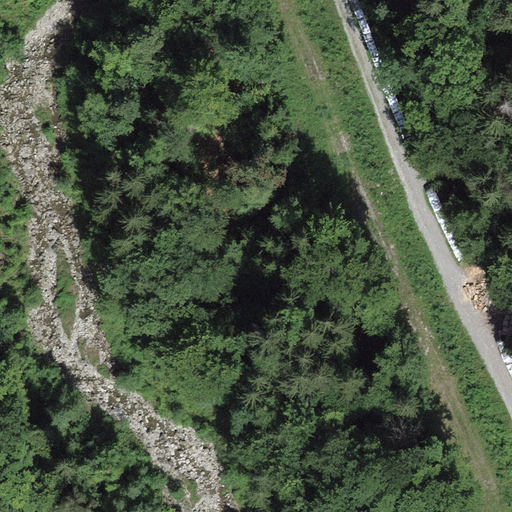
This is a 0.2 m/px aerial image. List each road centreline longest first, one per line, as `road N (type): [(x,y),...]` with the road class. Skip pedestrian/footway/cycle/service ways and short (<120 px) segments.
road 1 (track): [(339,0),(447,277),(511,405)]
road 2 (unclassified): [(459,0),(511,109)]
